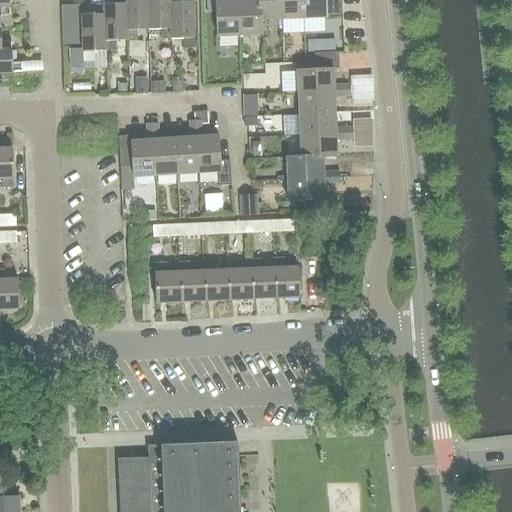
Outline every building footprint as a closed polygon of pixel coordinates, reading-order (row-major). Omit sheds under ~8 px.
[(126,41),(124,0),(114,0),(114,5),(102,5),(104,52),(115,51),(114,41),(126,41)] [(148,30),(146,0),(124,0),(126,41),(136,41),(136,30),(148,30)] [(170,40),(168,0),(146,0),(148,30),(159,29),(159,40),(170,40)] [(193,49),(191,2),(178,2),(177,0),(168,0),(170,40),(182,39),(182,49),(193,49)] [(250,0),(243,0),(237,1),(239,37),(261,36),(260,21),(259,21),(258,0),(250,0)] [(258,0),(259,21),(260,21),(281,20),(279,0),(258,0)] [(301,0),(279,0),(281,20),(302,19),(301,0)] [(301,0),(302,19),(342,18),(341,0),(301,0)] [(239,37),(237,1),(231,1),(214,2),(215,13),(216,37),(239,37)] [(215,13),(214,2),(207,2),(207,14),(215,13)] [(104,52),(102,5),(93,5),(93,15),(80,16),(81,45),(82,63),(93,62),(92,52),(104,52)] [(0,19),(10,19),(9,7),(0,7),(0,19)] [(0,50),(11,50),(10,42),(0,42),(0,32),(0,50)] [(317,41),(307,42),(307,54),(314,54),(318,54),(317,41)] [(11,74),(22,73),(22,63),(11,63),(11,50),(0,50),(0,74),(1,74),(11,74)] [(314,54),(314,70),(296,71),(297,94),(333,92),(333,86),(332,70),(338,69),(338,53),(318,54),(314,54)] [(12,85),(11,74),(1,74),(1,85),(12,85)] [(148,76),(136,76),(136,93),(149,92),(148,76)] [(183,77),(172,78),(173,91),(184,91),(183,77)] [(165,94),(165,93),(165,82),(150,83),(150,95),(165,94)] [(127,84),(116,84),(116,93),(127,92),(127,84)] [(349,85),(341,86),(342,97),(350,97),(349,85)] [(341,86),(333,86),(333,92),(333,98),(342,97),(341,86)] [(333,92),(297,94),(298,115),(334,113),(333,98),(333,92)] [(334,113),(298,115),(299,137),(335,135),(335,129),(334,113)] [(256,128),(256,118),(243,118),(243,128),(256,128)] [(200,121),(188,122),(189,130),(201,130),(200,124),(200,121)] [(157,124),(145,125),(146,133),(157,132),(157,124)] [(343,129),(335,129),(335,135),(335,141),(343,141),(343,129)] [(351,129),(343,129),(343,141),(352,140),(351,129)] [(201,130),(189,130),(189,139),(195,138),(201,138),(201,130)] [(157,132),(146,133),(146,141),(152,141),(158,141),(157,132)] [(335,135),(299,137),(300,157),(336,156),(335,141),(335,135)] [(218,137),(201,138),(195,138),(198,174),(216,173),(217,187),(231,186),(229,161),(219,162),(218,137)] [(189,139),(174,140),(176,175),(198,174),(195,138),(189,139)] [(174,140),(158,141),(152,141),(154,177),(176,175),(174,140)] [(154,177),(152,141),(146,141),(130,142),(131,167),(120,168),(121,192),(134,191),(133,178),(154,177)] [(252,143),(253,157),(262,157),(260,142),(252,143)] [(12,149),(0,149),(0,179),(1,180),(2,189),(13,188),(12,179),(14,179),(12,149)] [(336,156),(300,157),(286,158),(286,180),(323,179),(322,173),(322,159),(336,158),(336,156)] [(339,172),(330,173),(331,184),(339,184),(339,172)] [(330,173),(322,173),(323,179),(323,185),(331,184),(330,173)] [(323,179),(286,180),(287,203),(323,201),(323,185),(323,179)] [(257,217),(257,216),(256,196),(240,197),(241,217),(257,217)] [(156,220),(156,212),(143,212),(143,221),(156,220)] [(0,215),(0,228),(16,227),(15,215),(0,215)] [(296,220),(270,221),(270,234),(289,233),(297,232),(296,220)] [(270,221),(246,222),(247,235),(270,234),(270,221)] [(246,222),(223,223),(224,236),(247,235),(246,222)] [(223,223),(199,224),(200,237),(224,236),(223,223)] [(199,224),(177,225),(177,238),(200,237),(199,224)] [(152,226),(152,227),(153,238),(160,238),(177,238),(177,225),(152,226)] [(16,232),(0,232),(0,244),(15,244),(16,232)] [(297,268),(283,269),(282,259),(271,260),(272,269),(273,299),(298,298),(297,268)] [(273,299),(272,269),(259,270),(258,260),(248,261),(248,270),(249,300),(273,299)] [(201,272),(189,273),(189,263),(178,264),(179,273),(180,303),(203,302),(201,272)] [(180,303),(179,273),(166,274),(165,264),(154,265),(155,274),(154,274),(155,304),(180,303)] [(225,271),(226,301),(249,300),(248,270),(225,271)] [(0,271),(0,310),(19,310),(18,280),(4,280),(3,271),(0,271)] [(201,272),(203,302),(226,301),(225,271),(201,272)] [(239,511),(236,444),(147,448),(148,459),(117,460),(119,511),(239,511)] [(0,511),(19,511),(18,497),(0,498),(0,511)]
